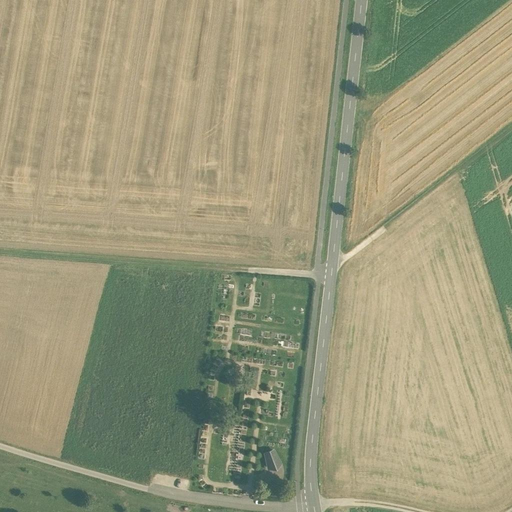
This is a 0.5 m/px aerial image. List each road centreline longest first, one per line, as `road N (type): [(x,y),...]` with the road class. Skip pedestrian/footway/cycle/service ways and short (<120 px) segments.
road 1 (tertiary): [(314,511),(309,447),(360,0)]
road 2 (track): [(298,508),(345,0)]
road 3 (track): [(0,251),(329,277)]
road 4 (track): [(511,131),(384,229)]
road 5 (track): [(0,448),(141,490)]
